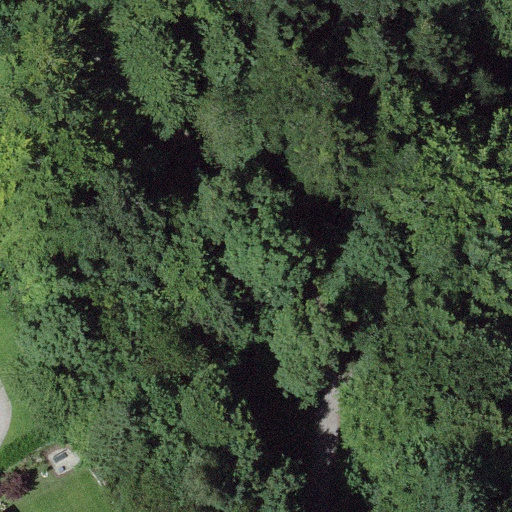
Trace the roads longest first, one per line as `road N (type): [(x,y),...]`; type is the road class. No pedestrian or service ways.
road 1 (track): [(294,277),(48,0)]
road 2 (track): [(511,139),(343,377)]
road 3 (track): [(294,277),(343,377),(326,511)]
